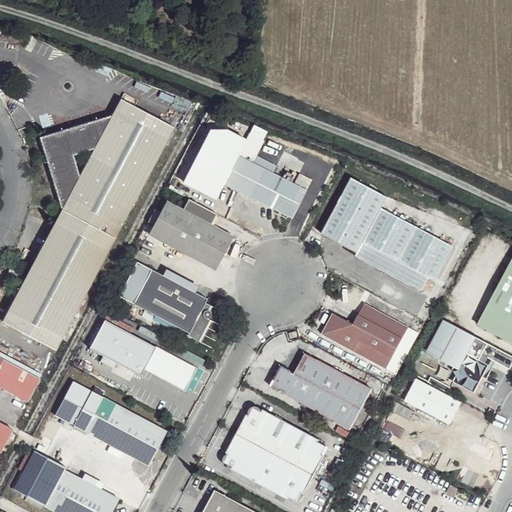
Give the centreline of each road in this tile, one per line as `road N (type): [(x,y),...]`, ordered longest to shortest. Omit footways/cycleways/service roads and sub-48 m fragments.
road 1 (residential): [(0,7),(511,208)]
road 2 (track): [(252,82),(511,189)]
road 3 (unclassified): [(280,280),(156,511)]
road 4 (track): [(420,0),(415,151)]
